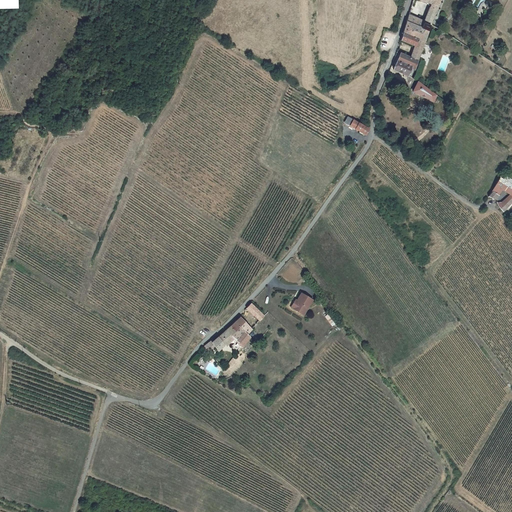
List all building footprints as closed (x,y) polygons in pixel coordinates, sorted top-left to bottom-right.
[(414,24),(411,35),(425,40),(440,0),(423,0),(432,4),(425,21),(410,15),(408,20),(414,24)] [(408,20),(405,32),(411,35),(414,24),(408,20)] [(405,32),(402,40),(414,44),(410,56),(418,60),(425,40),(411,35),(405,32)] [(418,60),(410,56),(409,57),(400,54),(395,70),(412,76),(418,60)] [(415,91),(434,101),(438,95),(420,81),(415,91)] [(367,136),(370,131),(348,118),(345,123),(367,136)] [(493,190),(488,196),(493,200),(501,192),(504,188),(511,193),(511,178),(506,175),(503,179),(500,177),(493,190)] [(504,211),(511,204),(511,195),(499,205),(504,211)] [(313,300),(303,293),(298,300),(296,299),(291,306),(303,314),(313,300)] [(266,318),(252,303),(247,309),(261,323),(266,318)] [(242,316),(215,340),(214,338),(206,345),(212,352),(218,347),(221,350),(233,336),(237,339),(233,345),(241,352),(254,336),(250,333),(254,329),(242,316)]
